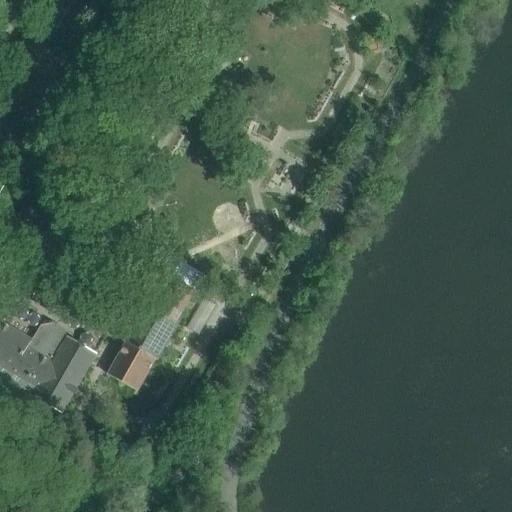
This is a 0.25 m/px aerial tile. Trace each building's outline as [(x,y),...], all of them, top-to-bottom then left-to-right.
[(24,196),(30,200),(21,215),(20,214),(0,248),(54,278),(73,244),(82,229),(92,212),(34,179),(24,196)] [(118,184),(107,203),(117,209),(128,190),(118,184)] [(146,307),(145,306),(125,341),(126,342),(108,374),(138,391),(156,359),(157,360),(177,325),(176,324),(194,291),(165,274),(146,307)] [(96,302),(100,294),(98,285),(90,281),(81,283),(77,291),(79,300),(87,304),(96,302)] [(0,374),(4,377),(30,392),(30,394),(61,412),(96,354),(68,337),(68,338),(65,329),(52,321),(42,323),(32,340),(0,321),(0,374)] [(0,380),(0,391),(25,406),(29,398),(0,380)]
